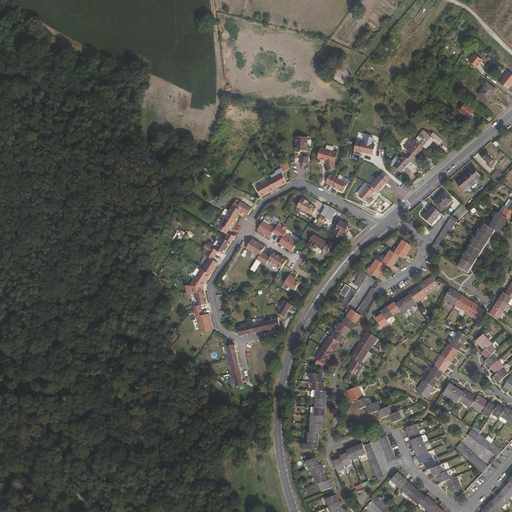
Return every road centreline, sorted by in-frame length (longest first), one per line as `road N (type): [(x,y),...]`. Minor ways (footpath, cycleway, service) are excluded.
road 1 (track): [(209,0),(221,120),(180,210),(149,240),(141,264),(116,284),(74,346),(78,413),(112,469),(118,501)]
road 2 (unclassified): [(379,227),(329,279),(285,366),(277,437),(294,511)]
road 3 (track): [(204,157),(134,162),(111,177),(28,198),(0,193)]
road 4 (residential): [(244,230),(259,206),(296,183),(379,227)]
road 5 (unclassified): [(511,113),(394,215)]
road 6 (residential): [(245,365),(210,295),(244,230)]
